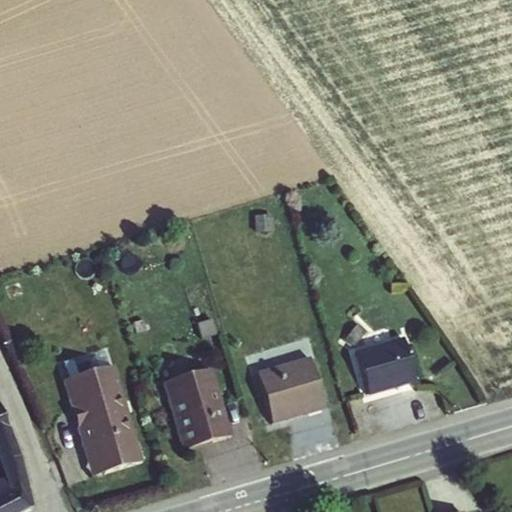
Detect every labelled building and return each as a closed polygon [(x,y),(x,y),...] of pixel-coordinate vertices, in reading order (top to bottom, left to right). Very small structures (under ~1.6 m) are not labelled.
[(270,217),(253,217),(253,234),(271,234),(270,217)] [(356,325),(342,342),(352,350),(365,332),(356,325)] [(401,338),(353,352),(367,397),(414,383),(401,338)] [(308,359),(255,374),(270,425),(323,410),(308,359)] [(112,368),(61,383),(90,479),(141,463),(112,368)] [(210,369),(161,383),(180,451),(230,437),(210,369)] [(0,469),(4,480),(22,474),(20,469),(17,456),(0,414),(0,469)] [(0,511),(24,511),(30,509),(22,474),(4,480),(0,480),(0,511)]
